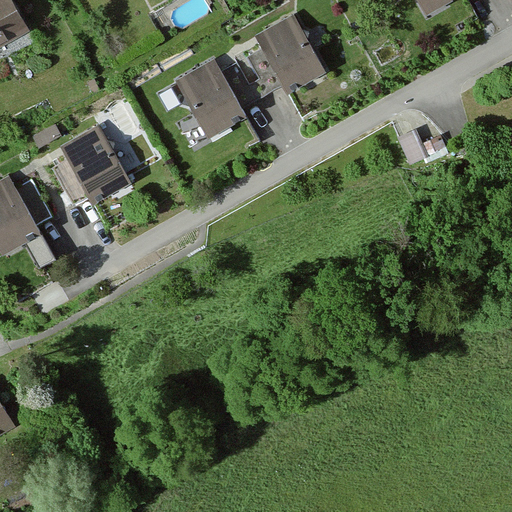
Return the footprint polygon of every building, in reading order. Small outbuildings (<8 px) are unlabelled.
[(0,0),(0,46),(24,33),(4,0),(0,0)] [(409,0),(419,18),(453,0),(409,0)] [(320,73),(288,15),(250,36),(257,49),(277,87),(281,94),(320,73)] [(217,71),(237,108),(277,87),(257,49),(243,56),(256,80),(245,85),(233,62),(217,71)] [(217,71),(210,59),(172,80),(175,85),(157,95),(166,112),(184,102),(204,139),(242,118),(237,108),(217,71)] [(123,186),(92,129),(56,149),(63,161),(46,170),(69,212),(85,204),(86,206),(123,186)] [(420,156),(410,132),(392,140),(402,164),(420,156)] [(0,255),(33,238),(1,180),(0,180),(0,255)] [(0,436),(9,432),(0,414),(0,436)]
